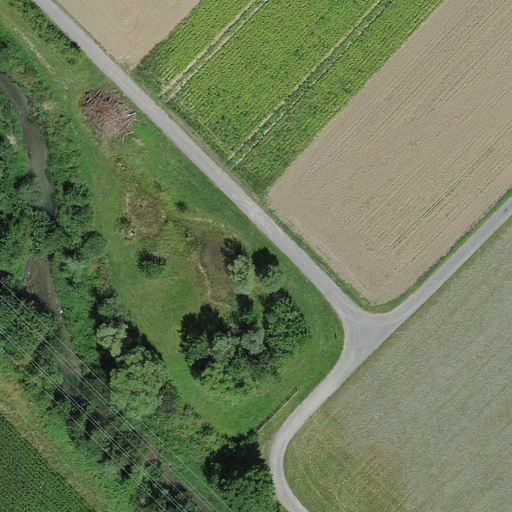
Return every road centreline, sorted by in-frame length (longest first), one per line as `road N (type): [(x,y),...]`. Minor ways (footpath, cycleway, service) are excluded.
road 1 (track): [(37,0),(370,332)]
road 2 (track): [(511,191),(252,460),(304,511)]
